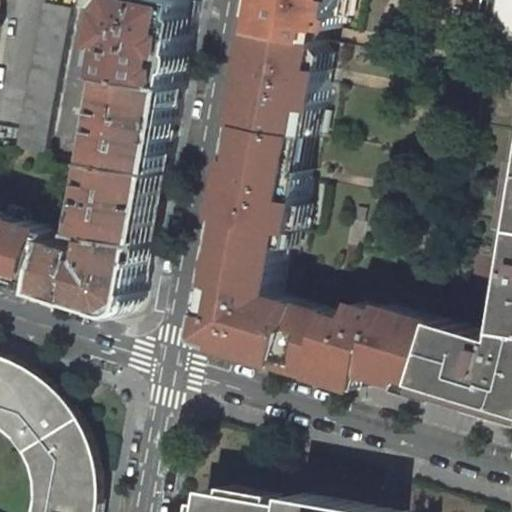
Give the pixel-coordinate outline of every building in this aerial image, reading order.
[(200,0),(126,0),(119,42),(128,44),(123,74),(124,75),(187,84),(202,0),(200,0)] [(278,0),(275,15),(270,14),(267,30),(326,40),(328,26),(335,27),(343,29),(348,0),(278,0)] [(511,52),(511,0),(497,0),(491,50),(511,52)] [(49,152),(76,7),(48,3),(21,146),(49,152)] [(328,26),(326,40),(332,41),(335,27),(328,26)] [(310,162),(315,136),(324,138),(333,86),(324,84),(327,68),(336,70),(341,43),(332,41),(326,40),(267,30),(228,245),(292,257),(302,259),(312,204),(299,202),(300,196),(308,198),(315,163),(310,162)] [(187,84),(124,75),(118,108),(122,109),(119,125),(116,125),(109,161),(171,172),(187,84)] [(171,172),(109,161),(105,179),(109,180),(106,196),(102,196),(96,231),(108,233),(157,243),(171,172)] [(0,273),(53,289),(66,238),(68,230),(0,209),(0,273)] [(157,243),(108,233),(104,259),(95,257),(96,248),(66,238),(53,289),(126,311),(147,298),(157,243)] [(220,340),(326,373),(349,380),(370,386),(378,363),(387,366),(395,368),(434,379),(454,320),(399,303),(397,308),(371,298),(366,314),(287,289),(292,257),(228,245),(224,264),(213,329),(214,333),(215,337),(220,340)] [(511,335),(493,330),(454,318),(454,320),(434,379),(475,392),(484,395),(508,402),(511,403),(511,335)] [(41,511),(108,511),(115,472),(113,466),(111,455),(108,443),(105,432),(100,423),(94,412),(89,405),(80,393),(71,385),(63,378),(54,372),(49,369),(46,365),(0,350),(0,418),(8,421),(14,423),(21,427),(26,432),(32,437),(37,443),(40,450),(43,456),(45,463),(46,470),(47,476),(46,482),(46,489),(41,511)] [(214,511),(409,511),(410,510),(307,492),(305,502),(219,487),(214,511)]
